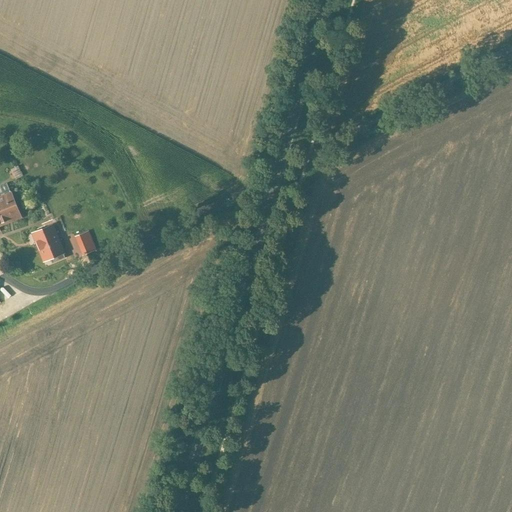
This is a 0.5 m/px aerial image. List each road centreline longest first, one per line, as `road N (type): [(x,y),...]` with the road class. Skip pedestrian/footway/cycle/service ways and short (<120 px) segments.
road 1 (secondary): [(274,176),(179,511)]
road 2 (unclassified): [(511,49),(274,176)]
road 3 (secondary): [(324,0),(274,176)]
